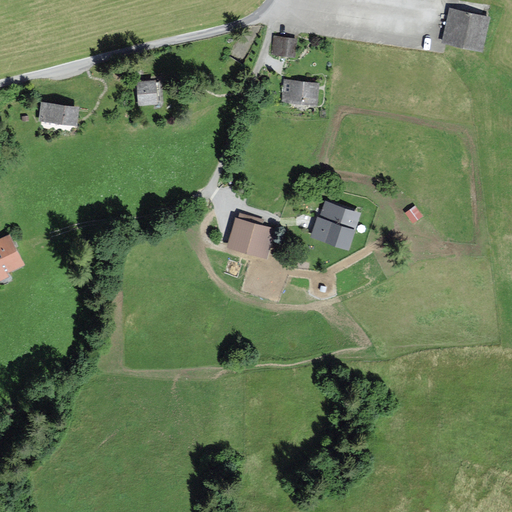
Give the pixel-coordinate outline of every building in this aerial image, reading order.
[(491,15),(453,9),(448,45),(485,51),(491,15)] [(296,40),(274,37),(272,53),(293,56),(296,40)] [(156,82),(137,84),(139,105),(158,103),(156,82)] [(318,85),(286,82),(284,101),(317,104),(318,85)] [(78,106),(43,103),(41,121),(76,124),(78,106)] [(360,214),(327,202),(321,220),(318,218),(312,236),(348,249),(360,214)] [(415,204),(405,211),(413,223),(423,215),(415,204)] [(240,220),(237,219),(230,246),(265,255),(272,228),(260,225),(262,221),(242,215),(240,220)] [(9,236),(0,240),(0,278),(6,275),(5,272),(22,264),(9,236)]
